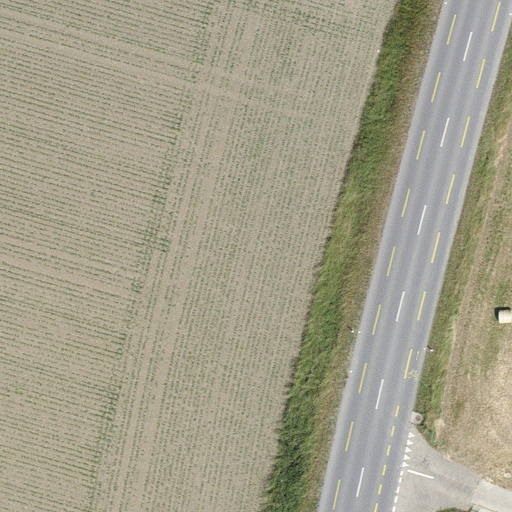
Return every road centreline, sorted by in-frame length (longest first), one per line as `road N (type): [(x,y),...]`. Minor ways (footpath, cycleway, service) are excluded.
road 1 (secondary): [(357,511),(488,0)]
road 2 (track): [(368,456),(511,508)]
